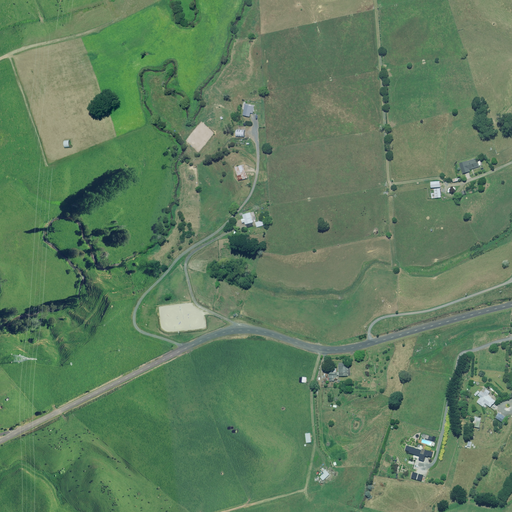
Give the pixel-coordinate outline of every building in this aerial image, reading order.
[(256,107),(247,105),(244,115),(251,117),(252,113),(254,113),(256,107)] [(470,172),(470,170),(480,167),(478,158),(460,164),(463,174),(470,172)] [(237,167),(239,176),(238,176),(239,181),(248,178),(247,173),(245,173),(243,165),(237,167)] [(442,198),(441,188),(435,189),(435,193),(432,194),(432,199),(442,198)] [(254,222),(251,213),(244,215),(245,219),(242,219),(243,223),(246,222),(246,225),(254,222)] [(333,378),(338,378),(338,376),(340,376),(349,376),(349,363),(339,363),(339,373),(330,373),(330,381),(333,381),(333,378)] [(486,387),(483,391),(482,391),(479,396),(481,398),(478,402),(486,408),(488,405),(491,407),(496,401),(489,396),(491,392),(488,390),(489,389),(486,387)] [(506,416),(499,412),(496,418),(503,422),(506,416)] [(482,418),(476,417),(474,427),(480,428),(482,418)] [(422,450),(408,446),(406,450),(410,452),(410,453),(420,456),(419,459),(424,461),(426,456),(429,457),(429,456),(432,457),(433,452),(422,449),(422,450)] [(331,475),(325,468),(322,470),(325,474),(321,477),(324,481),(331,475)] [(423,475),(414,472),(412,478),(422,481),(423,475)]
